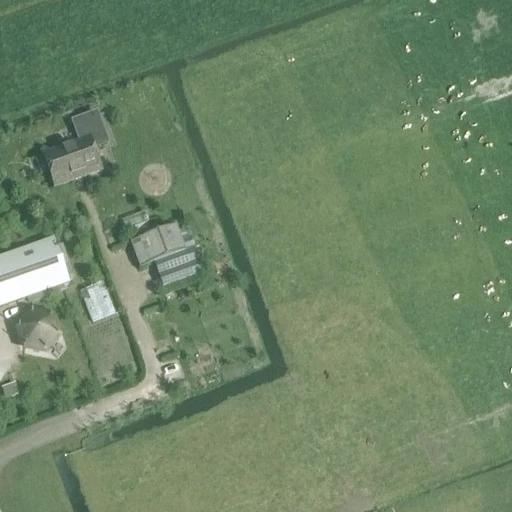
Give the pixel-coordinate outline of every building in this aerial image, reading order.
[(81,144),(44,158),(55,190),(102,173),(94,153),(109,148),(98,117),(74,125),(81,144)] [(150,236),(147,227),(135,231),(138,241),(150,236)] [(176,231),(131,247),(140,272),(185,256),(176,231)] [(0,305),(68,283),(55,246),(0,264),(0,305)] [(91,297),(100,319),(113,315),(104,292),(91,297)] [(45,354),(49,350),(58,339),(58,338),(52,321),(51,320),(32,316),(31,317),(19,331),(19,332),(25,350),(26,350),(44,354),(45,354)] [(14,385),(1,389),(6,400),(18,396),(14,385)]
